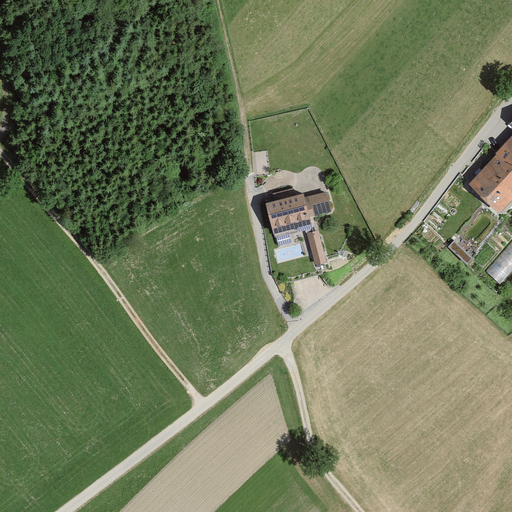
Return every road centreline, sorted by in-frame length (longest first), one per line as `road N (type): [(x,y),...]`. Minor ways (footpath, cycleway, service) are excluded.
road 1 (tertiary): [(511,97),(392,252),(67,511)]
road 2 (track): [(0,154),(107,274),(201,404)]
road 3 (track): [(279,342),(316,455),(359,511)]
